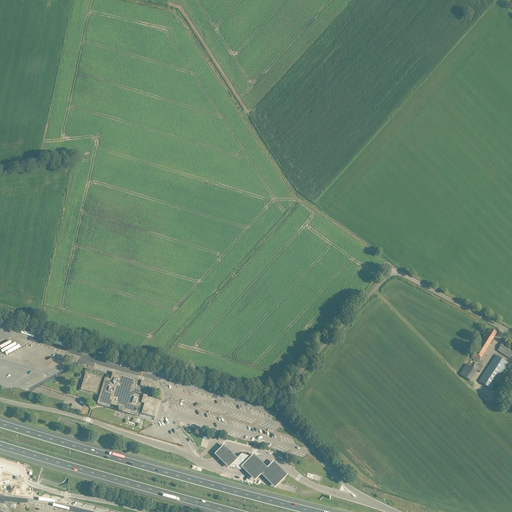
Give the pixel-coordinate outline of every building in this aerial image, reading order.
[(471,358),(478,362),(494,337),(497,333),(491,329),(483,342),(481,340),(478,345),(471,355),(472,356),(471,358)] [(511,347),(503,342),(500,346),(497,351),(511,359),(511,357),(511,347)] [(479,382),(491,390),(508,363),(496,355),(479,382)] [(477,371),(472,368),(466,365),(460,374),(470,381),(477,371)] [(86,372),(81,390),(100,396),(98,403),(119,410),(120,408),(122,408),(124,409),(123,411),(138,415),(139,412),(142,413),(142,414),(141,414),(154,418),(155,419),(159,405),(160,402),(150,398),(150,396),(151,394),(154,395),(155,391),(156,388),(150,387),(151,384),(143,381),(142,381),(140,386),(149,389),(148,391),(136,387),(138,380),(131,378),(129,377),(128,377),(124,375),(115,373),(113,372),(111,380),(108,379),(105,378),(86,372)] [(219,459),(228,469),(237,459),(228,450),(224,445),(214,455),(219,459)] [(241,454),(229,466),(231,467),(240,470),(252,458),(251,457),(241,454)] [(251,458),(241,468),(248,475),(254,481),(261,475),(274,489),(287,476),(279,468),(273,462),(267,469),(253,455),(251,458)]
